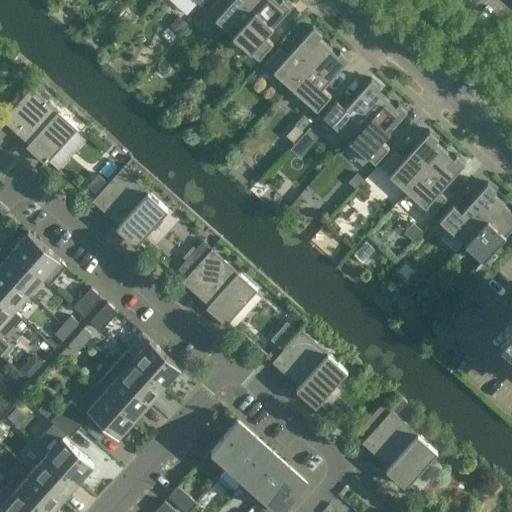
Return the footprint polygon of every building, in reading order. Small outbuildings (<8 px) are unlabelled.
[(233,34),(262,0),(231,0),(229,2),(226,0),(216,0),(207,11),(233,34)] [(265,34),(291,5),(284,0),(279,0),(278,0),(262,0),(233,34),(259,57),(273,41),(265,34)] [(291,86),(328,44),(319,36),(322,33),(313,25),(287,54),(279,47),(265,63),(291,86)] [(349,57),(340,49),(337,52),(328,44),(291,86),(317,109),(331,94),(323,86),(349,57)] [(349,138),(386,96),(377,88),(380,85),(371,77),(345,106),(337,99),(323,115),(349,138)] [(31,86),(2,119),(36,149),(34,152),(46,163),(78,127),(31,86)] [(381,138),(407,109),(398,101),(395,104),(386,96),(349,138),(375,161),(389,146),(381,138)] [(407,190),(444,148),(435,140),(438,137),(429,129),(403,158),(395,151),(381,167),(407,190)] [(465,161),(456,153),(453,156),(444,148),(407,190),(433,213),(447,198),(439,190),(465,161)] [(121,167),(92,199),(126,230),(124,233),(136,243),(167,208),(121,167)] [(465,242),(502,200),(493,192),(496,189),(487,181),(461,210),(453,203),(439,219),(465,242)] [(497,243),(511,225),(511,207),(511,209),(502,200),(465,242),(491,265),(505,250),(497,243)] [(323,237),(320,241),(334,251),(344,236),(324,222),(317,233),(323,237)] [(66,264),(28,230),(12,248),(50,282),(66,264)] [(202,235),(178,265),(188,272),(211,242),(202,235)] [(211,247),(182,280),(216,311),(214,313),(226,324),(257,289),(211,247)] [(50,282),(12,248),(11,249),(14,251),(0,266),(0,267),(28,293),(42,277),(50,283),(50,282)] [(28,293),(0,267),(0,298),(20,316),(21,315),(14,308),(28,293)] [(74,305),(84,314),(101,295),(91,286),(74,305)] [(20,316),(0,298),(0,329),(4,334),(20,316)] [(107,301),(90,320),(101,329),(118,310),(107,301)] [(68,312),(59,321),(70,330),(78,321),(68,312)] [(511,333),(511,316),(503,326),(511,333)] [(62,339),(70,330),(59,321),(52,330),(62,339)] [(94,336),(84,326),(76,336),(86,345),(94,336)] [(301,328),(272,360),(306,391),(304,394),(316,405),(347,369),(301,328)] [(0,335),(0,353),(9,344),(0,335)] [(78,354),(86,345),(76,336),(68,344),(78,354)] [(180,366),(149,339),(134,355),(127,349),(126,350),(165,384),(180,366)] [(165,384),(126,350),(111,367),(147,398),(161,383),(164,385),(165,384)] [(147,398),(111,367),(96,384),(134,418),(135,417),(132,415),(147,398)] [(119,435),(134,418),(96,384),(95,385),(102,391),(87,408),(119,435)] [(53,416),(64,401),(52,393),(41,408),(53,416)] [(70,398),(60,409),(79,425),(88,415),(70,398)] [(373,427),(392,405),(384,398),(365,420),(373,427)] [(391,408),(362,441),(396,472),(393,474),(405,485),(437,450),(391,408)] [(79,425),(60,409),(51,419),(70,436),(79,425)] [(236,420),(212,447),(211,448),(228,464),(254,436),(236,420)] [(63,435),(47,453),(78,481),(94,463),(63,435)] [(239,486),(271,451),(254,436),(228,464),(244,478),(238,485),(239,486)] [(256,502),(288,466),(271,451),(239,486),(256,502)] [(78,481),(47,453),(32,470),(60,495),(74,479),(77,482),(78,481)] [(306,482),(288,466),(256,502),(257,502),(263,495),(280,510),(306,482)] [(60,495),(32,470),(17,486),(10,479),(9,480),(44,511),(46,511),(60,495)] [(44,511),(9,480),(0,490),(0,504),(8,511),(44,511)] [(197,501),(178,484),(169,495),(187,511),(197,501)] [(178,511),(165,499),(155,510),(157,511),(178,511)]
